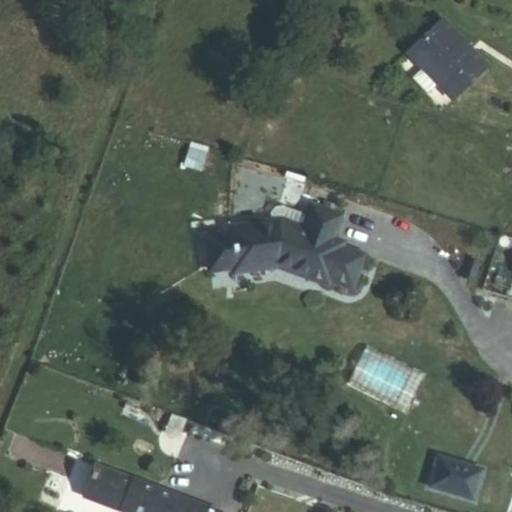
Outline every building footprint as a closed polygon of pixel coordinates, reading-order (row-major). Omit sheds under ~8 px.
[(487,67),(442,20),(407,54),(421,69),(411,79),(426,95),(437,85),(451,100),(487,67)] [(274,224),(230,229),(231,236),(208,238),(211,271),(237,269),(238,274),(282,268),(327,287),(329,280),(352,289),(364,258),(341,249),(342,246),(333,242),(342,222),(310,209),(307,217),(285,208),(277,209),(273,215),(274,224)] [(494,280),(511,286),(511,272),(511,273),(511,271),(511,266),(507,265),(508,261),(501,259),(500,264),(504,265),(502,270),(498,269),(494,280)] [(483,266),(469,260),(462,278),(477,284),(483,266)] [(352,383),(421,416),(440,377),(371,344),(352,383)] [(484,472),(441,459),(431,488),(475,502),(484,472)] [(220,511),(221,511),(93,464),(80,497),(120,511),(220,511)]
